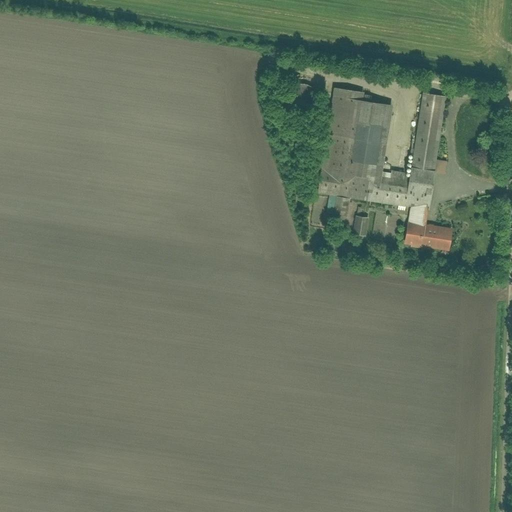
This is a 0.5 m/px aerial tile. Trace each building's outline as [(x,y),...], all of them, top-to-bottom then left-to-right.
[(434,172),(434,170),(410,166),(409,173),(391,170),(390,172),(382,171),(392,104),(362,99),(363,92),(333,87),(316,192),(409,207),(428,210),(434,172)] [(446,96),(422,92),(410,166),(434,170),(436,159),(446,96)] [(446,161),(436,159),(434,170),(434,172),(444,174),(446,161)] [(333,195),(332,201),(327,200),(324,212),(346,216),(349,198),(333,195)] [(449,251),(452,227),(426,223),(428,210),(409,207),(403,243),(409,244),(409,246),(428,249),(428,248),(449,251)] [(368,217),(354,215),(352,234),(365,236),(368,217)]
